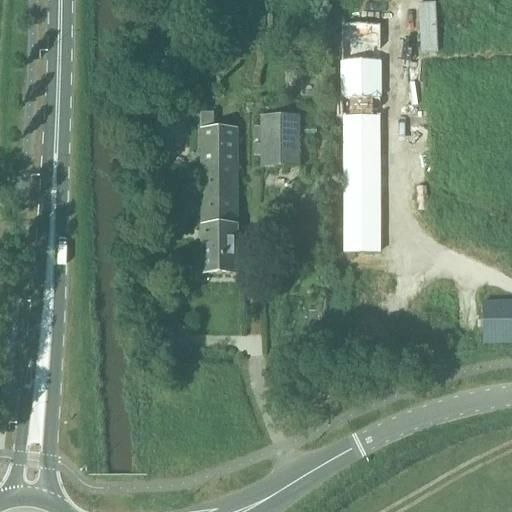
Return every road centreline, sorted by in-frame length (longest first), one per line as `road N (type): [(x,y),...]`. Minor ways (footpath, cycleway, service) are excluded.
road 1 (primary): [(38,395),(57,0)]
road 2 (track): [(398,36),(399,237),(511,293)]
road 3 (tertiary): [(238,511),(355,446),(511,395)]
road 4 (track): [(390,511),(511,444)]
